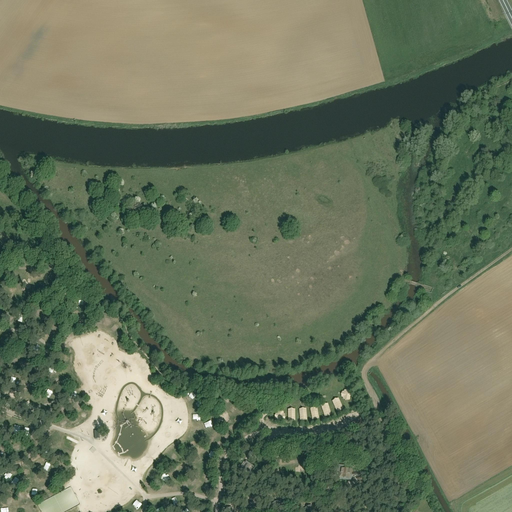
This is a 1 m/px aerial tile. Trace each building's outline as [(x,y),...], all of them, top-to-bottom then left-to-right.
[(248,458),(242,463),(245,467),(251,463),(248,458)] [(353,470),(343,469),(342,478),(349,478),(349,476),(352,476),(353,470)] [(154,492),(161,494),(163,489),(156,486),(154,492)] [(271,504),(275,511),(281,509),(278,500),(271,504)] [(247,505),(250,511),(253,511),(257,510),(254,502),(247,505)]
